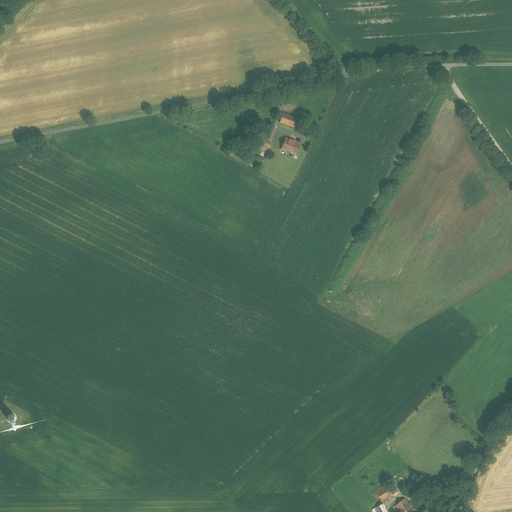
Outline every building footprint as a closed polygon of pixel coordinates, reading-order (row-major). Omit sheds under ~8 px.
[(299,119),(283,113),(280,122),(295,128),(299,119)] [(263,126),(258,140),(262,142),(267,128),(263,126)] [(295,141),(290,139),(289,139),(286,138),(282,149),(295,154),(299,143),(295,141)] [(270,145),(262,142),(260,148),(268,151),(270,145)] [(386,484),(376,491),(381,498),(391,491),(386,484)] [(405,498),(396,505),(401,511),(402,511),(411,505),(405,498)]
